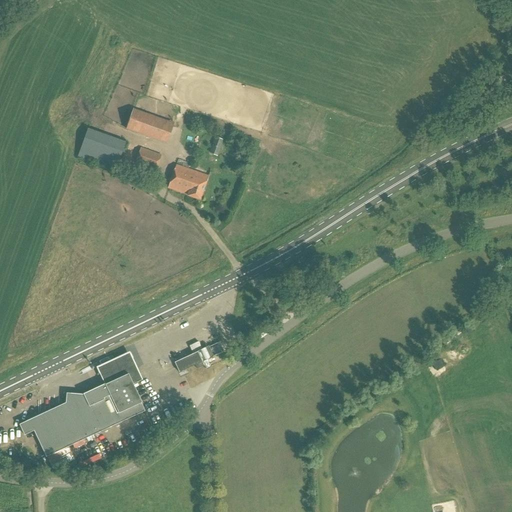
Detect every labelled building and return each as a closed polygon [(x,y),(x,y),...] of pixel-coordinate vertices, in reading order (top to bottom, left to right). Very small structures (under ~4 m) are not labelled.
[(175,125),(134,110),(126,131),(167,146),(175,125)] [(82,132),(79,154),(107,158),(107,152),(120,154),(124,133),(102,130),(101,134),(82,132)] [(217,156),(223,141),(215,138),(209,153),(217,156)] [(156,171),(161,155),(140,148),(135,163),(156,171)] [(200,200),(208,176),(176,165),(168,188),(188,195),(188,196),(200,200)] [(193,354),(175,363),(179,372),(195,365),(197,369),(203,366),(203,364),(213,359),(211,355),(207,347),(202,350),(198,342),(189,346),(190,347),(193,354)] [(98,369),(105,385),(128,374),(134,386),(143,382),(130,354),(98,369)] [(134,386),(128,374),(105,385),(106,386),(85,395),(85,394),(71,393),(71,394),(70,403),(66,403),(25,422),(24,435),(34,431),(46,457),(145,411),(141,403),(142,403),(134,386)]
